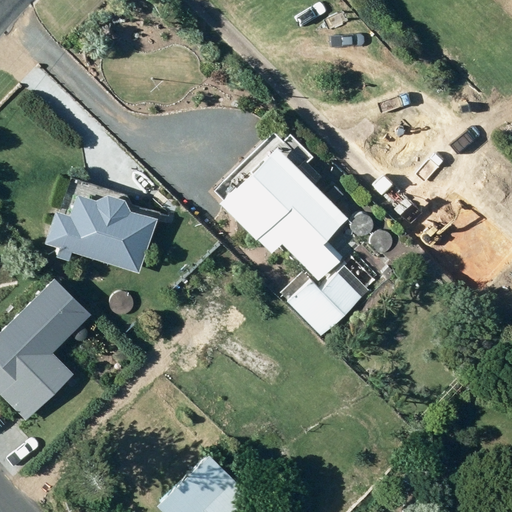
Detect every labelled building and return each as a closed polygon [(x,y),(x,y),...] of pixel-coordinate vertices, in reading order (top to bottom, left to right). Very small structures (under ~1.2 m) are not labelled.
[(369,156),(414,200),(462,150),(413,104),(382,136),(386,139),(369,156)] [(280,244),(317,279),(339,256),(331,247),(321,246),(346,220),(275,151),(220,208),(255,241),(258,238),(272,252),(280,244)] [(417,209),(391,184),(377,199),(403,224),(417,209)] [(44,245),(137,274),(154,222),(129,214),(123,202),(107,197),(95,203),(76,197),(70,219),(54,214),(44,245)] [(436,250),(454,268),(466,255),(448,238),(436,250)] [(49,266),(0,314),(0,392),(22,415),(70,368),(45,343),(85,302),(49,266)] [(287,303),(320,336),(365,292),(342,268),(335,275),(337,276),(320,293),(308,282),(287,303)] [(204,288),(146,345),(184,385),(243,328),(204,288)] [(209,459),(162,508),(166,511),(250,511),(257,505),(209,459)]
